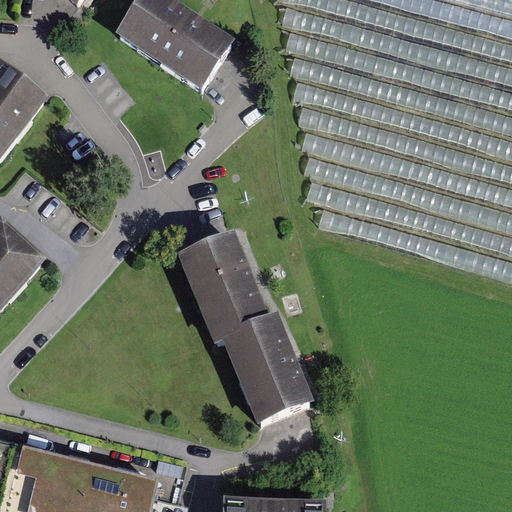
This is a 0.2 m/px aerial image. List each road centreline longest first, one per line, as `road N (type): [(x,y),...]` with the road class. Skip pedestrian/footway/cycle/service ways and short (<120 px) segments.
road 1 (track): [(511,298),(323,244),(301,226),(262,0)]
road 2 (residential): [(0,375),(131,227)]
road 3 (residential): [(131,227),(246,108)]
road 4 (unclassified): [(131,227),(128,173),(76,96)]
